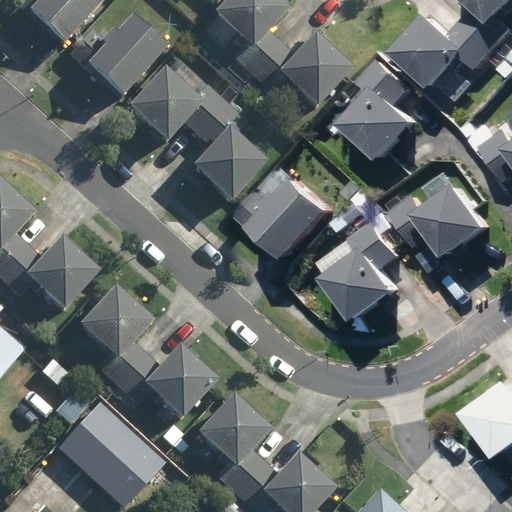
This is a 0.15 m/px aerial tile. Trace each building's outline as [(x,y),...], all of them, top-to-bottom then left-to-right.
[(17,0),(8,11),(60,57),(102,9),(91,0),(17,0)] [(198,0),(211,11),(221,0),(198,0)] [(233,0),(209,27),(240,55),(230,67),(251,85),(280,53),(267,40),(283,23),(257,0),(233,0)] [(472,19),(464,27),(495,56),(511,38),(511,35),(502,26),(511,15),(511,0),(452,0),(472,19)] [(495,56),(464,27),(447,45),(427,26),(392,65),(432,101),(463,68),(475,79),(495,56)] [(69,64),(119,109),(161,63),(126,31),(112,47),(108,43),(103,49),(92,39),(69,64)] [(293,64),(280,53),(251,85),(269,102),(280,92),(312,122),(347,84),(308,48),(293,64)] [(511,78),(511,59),(500,73),(509,82),(511,78)] [(342,137),(381,172),(417,134),(395,113),(410,97),(379,67),(358,90),(373,103),(342,137)] [(180,133),(198,148),(228,115),(206,96),(193,112),(158,81),(123,121),(160,155),(180,133)] [(228,115),(198,148),(209,158),(189,179),(228,215),(262,177),(229,148),(244,130),(228,115)] [(511,184),(511,145),(506,138),(481,155),(505,189),(511,184)] [(234,223),(287,270),(331,223),(296,190),(280,207),(276,204),(270,209),(258,198),(234,223)] [(428,243),(446,269),(489,238),(459,196),(425,219),(414,203),(390,219),(415,253),(428,243)] [(0,273),(22,250),(9,238),(25,220),(0,197),(0,273)] [(343,218),(350,228),(365,216),(357,207),(343,218)] [(324,291),(355,333),(397,302),(380,278),(399,264),(374,229),(348,247),(356,258),(348,264),(353,270),(324,291)] [(22,250),(0,273),(0,289),(13,301),(24,290),(55,318),(90,279),(51,244),(35,262),(22,250)] [(112,391),(141,359),(126,346),(143,327),(104,293),(69,332),(102,361),(91,372),(112,391)] [(207,386),(169,352),(153,370),(141,359),(112,391),(133,411),(143,400),(171,426),(207,386)] [(63,377),(47,363),(36,376),(51,390),(63,377)] [(511,390),(509,386),(465,417),(496,462),(511,450),(511,390)] [(230,498),(259,466),(245,454),(262,435),(222,400),(187,440),(220,469),(210,480),(230,498)] [(49,415),(60,426),(72,413),(61,403),(49,415)] [(45,460),(84,495),(131,443),(92,408),(45,460)] [(259,466),(230,498),(245,511),(255,511),(261,506),(267,511),(311,511),(327,495),(288,460),(272,478),(259,466)] [(159,480),(168,488),(176,480),(167,471),(159,480)] [(397,511),(374,491),(354,511),(397,511)]
